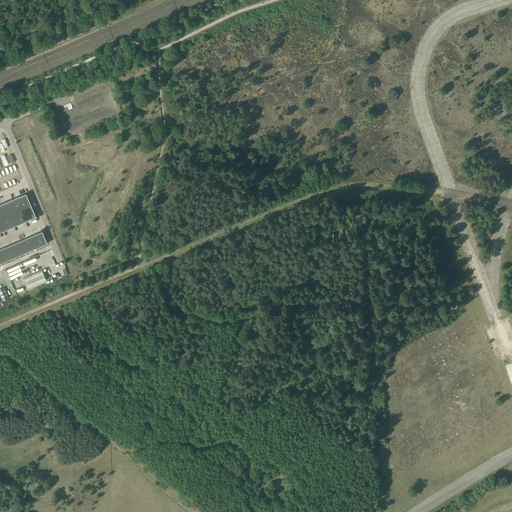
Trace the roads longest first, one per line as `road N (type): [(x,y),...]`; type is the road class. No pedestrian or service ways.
road 1 (track): [(137,268),(0,326)]
road 2 (track): [(129,12),(0,68)]
